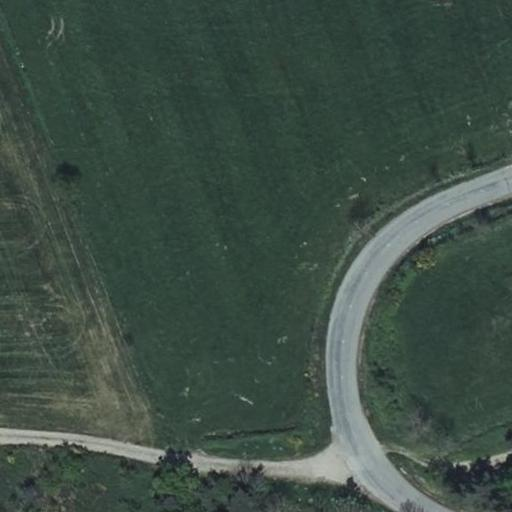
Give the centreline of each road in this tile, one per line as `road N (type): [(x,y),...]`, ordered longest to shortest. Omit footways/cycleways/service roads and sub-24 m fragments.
road 1 (track): [(0,444),(106,447),(253,471),(511,428)]
road 2 (tertiary): [(511,183),(407,229),(351,305),(345,415),(356,452),(395,496),(423,511)]
